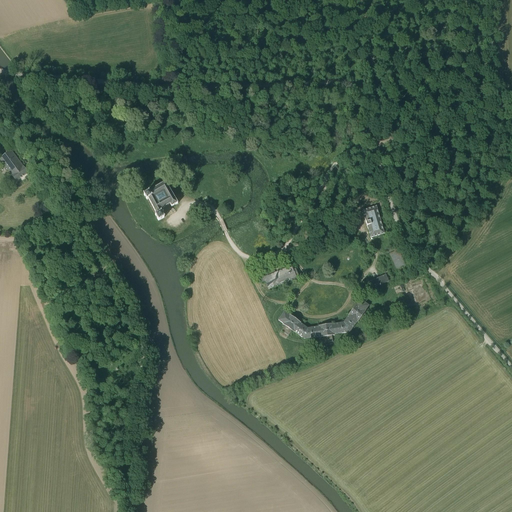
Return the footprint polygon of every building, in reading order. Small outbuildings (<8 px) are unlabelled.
[(11,150),(0,158),(0,160),(16,182),(28,173),(11,150)] [(150,191),(144,195),(147,200),(148,199),(157,214),(155,215),(159,221),(164,218),(161,213),(163,212),(162,209),(170,205),(171,207),(178,204),(166,182),(150,191)] [(365,196),(376,195),(375,188),(364,190),(365,196)] [(384,234),(376,206),(362,210),(370,238),(384,234)] [(396,269),(405,265),(396,246),(393,248),(395,251),(389,254),(396,269)] [(295,269),(293,270),(291,266),(269,276),(267,272),(259,275),(262,283),(265,281),(268,290),(297,278),(296,276),(298,275),(295,269)] [(385,275),(377,279),(380,285),(388,282),(386,277),(388,277),(386,272),(384,273),(385,275)] [(380,285),(377,279),(369,282),(368,280),(365,281),(367,285),(370,284),(371,289),(380,285)] [(356,304),(348,316),(344,323),(332,325),(332,324),(318,326),(318,327),(307,329),(301,324),(301,323),(289,315),(284,312),(278,320),(283,324),(282,324),(285,326),(281,331),(288,336),(292,331),(294,333),(294,332),(305,340),(320,337),(320,338),(323,337),(324,343),(333,342),(332,336),(334,335),(349,332),(357,322),(359,320),(364,324),(369,316),(364,313),(366,311),(365,311),(369,306),(360,300),(357,304),(356,304)]
